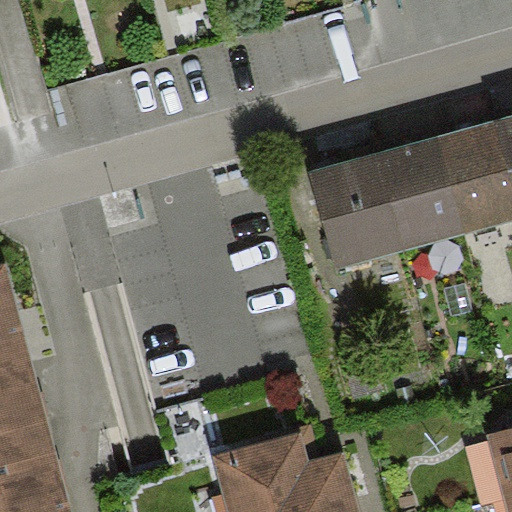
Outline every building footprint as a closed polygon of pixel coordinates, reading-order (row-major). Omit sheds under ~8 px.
[(511,121),(495,126),(511,188),(511,121)] [(511,226),(511,188),(495,126),(437,143),(464,239),(511,226)] [(437,143),(378,160),(406,255),(464,239),(437,143)] [(378,160),(309,179),(336,275),(406,255),(378,160)] [(8,268),(0,270),(0,369),(32,361),(8,268)] [(32,361),(0,369),(0,433),(49,421),(32,361)] [(0,433),(0,499),(65,483),(49,421),(0,433)] [(504,502),(511,500),(511,432),(488,439),(489,443),(466,449),(482,508),(504,502)] [(212,498),(216,511),(360,511),(345,454),(309,463),(302,437),(213,460),(222,495),(212,498)] [(72,511),(65,483),(0,499),(0,511),(72,511)]
